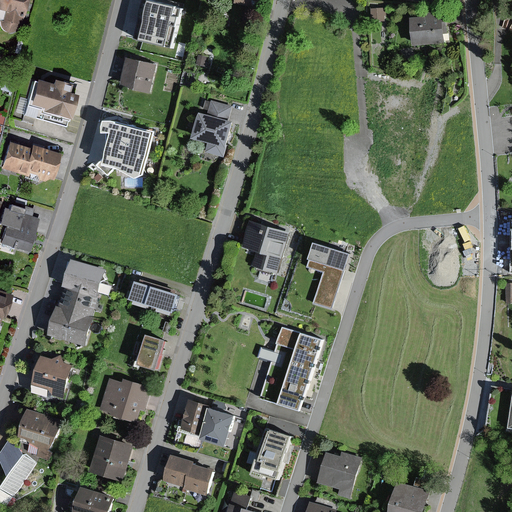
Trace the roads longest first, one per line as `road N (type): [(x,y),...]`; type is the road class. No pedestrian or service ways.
road 1 (residential): [(283,0),(216,253),(134,511)]
road 2 (residential): [(123,0),(0,408)]
road 3 (residential): [(490,216),(404,223),(367,254),(287,511)]
road 4 (residential): [(490,216),(485,338),(447,511)]
road 5 (residential): [(472,0),(490,216)]
